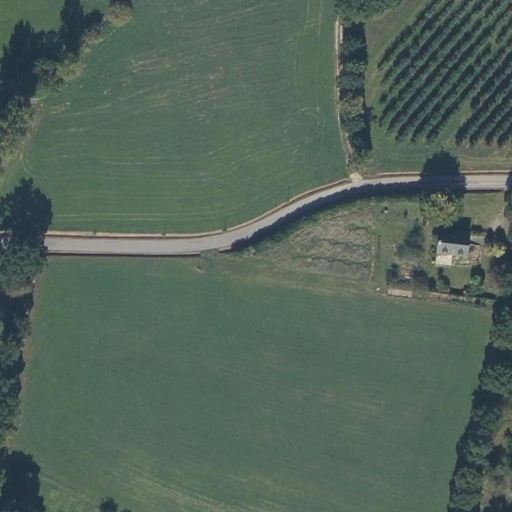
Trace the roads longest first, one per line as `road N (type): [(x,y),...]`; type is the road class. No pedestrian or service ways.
road 1 (unclassified): [(24,244),(206,244),(358,187),(511,181)]
road 2 (unclassified): [(24,244),(6,447),(17,511)]
road 3 (track): [(358,187),(344,112),(339,3)]
